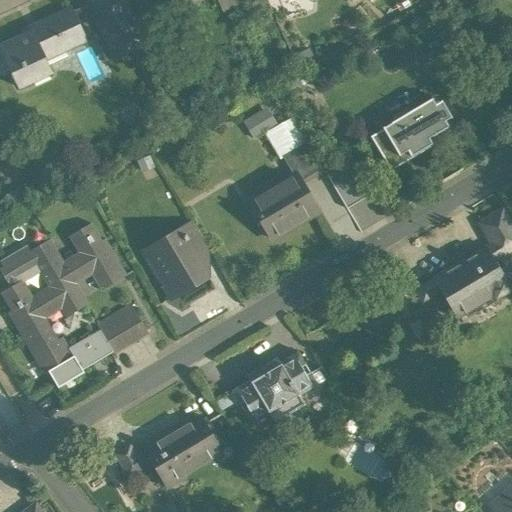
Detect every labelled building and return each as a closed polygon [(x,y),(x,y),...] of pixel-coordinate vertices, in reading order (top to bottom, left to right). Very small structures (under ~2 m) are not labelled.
[(134,0),(140,12),(153,6),(150,0),(134,0)] [(236,0),(216,0),(222,10),(239,4),(236,0)] [(124,2),(93,16),(112,59),(144,45),(124,2)] [(41,28),(1,47),(19,87),(49,73),(41,56),(81,37),(69,10),(39,23),(41,28)] [(294,74),(272,85),(282,103),(303,91),(294,74)] [(431,99),(382,129),(382,130),(398,157),(407,152),(410,158),(432,145),(428,139),(448,128),(444,122),(451,118),(441,102),(435,105),(431,99)] [(266,131),(282,158),(300,148),(283,120),(275,125),(267,111),(248,122),(257,136),(266,131)] [(398,157),(382,130),(370,137),(386,164),(398,157)] [(300,148),(282,158),(293,176),(295,175),(300,184),(311,178),(323,171),(306,144),(300,148)] [(354,163),(328,178),(346,209),(372,194),(354,163)] [(293,176),(248,203),(270,240),(317,213),(300,184),(295,175),(293,176)] [(511,227),(501,210),(478,223),(491,245),(486,248),(494,262),(511,250),(511,227)] [(190,221),(176,230),(180,237),(192,258),(194,256),(207,249),(190,221)] [(126,277),(104,240),(100,243),(89,225),(70,237),(80,254),(61,266),(47,242),(29,252),(28,253),(49,288),(69,277),(73,285),(92,274),(102,291),(126,277)] [(180,237),(151,255),(168,283),(160,288),(168,301),(207,278),(194,256),(192,258),(180,237)] [(49,288),(28,253),(29,252),(27,248),(0,264),(4,269),(0,271),(0,272),(7,284),(8,284),(10,288),(21,282),(31,299),(49,288)] [(486,248),(432,280),(439,292),(455,318),(491,297),(494,302),(511,291),(494,262),(486,248)] [(49,288),(31,299),(21,282),(10,288),(1,294),(12,311),(7,314),(43,376),(49,373),(74,357),(69,349),(61,339),(55,342),(42,320),(61,309),(66,318),(86,306),(73,285),(69,277),(49,288)] [(432,280),(415,290),(422,302),(439,292),(432,280)] [(130,305),(96,326),(99,332),(112,353),(113,355),(148,334),(130,305)] [(337,372),(313,331),(303,338),(326,378),(337,372)] [(112,353),(99,332),(69,349),(82,370),(112,353)] [(278,365),(251,382),(250,380),(231,391),(236,401),(251,425),(270,413),(269,412),(296,395),(297,397),(316,385),(296,352),(277,363),(278,365)] [(49,373),(57,388),(83,373),(82,370),(74,357),(49,373)] [(231,392),(212,404),(218,412),(236,401),(231,392)] [(201,417),(143,450),(143,451),(150,462),(150,463),(164,485),(221,451),(201,417)] [(135,456),(129,446),(115,454),(127,475),(150,462),(143,451),(135,456)] [(511,511),(511,486),(490,506),(495,511),(511,511)]
